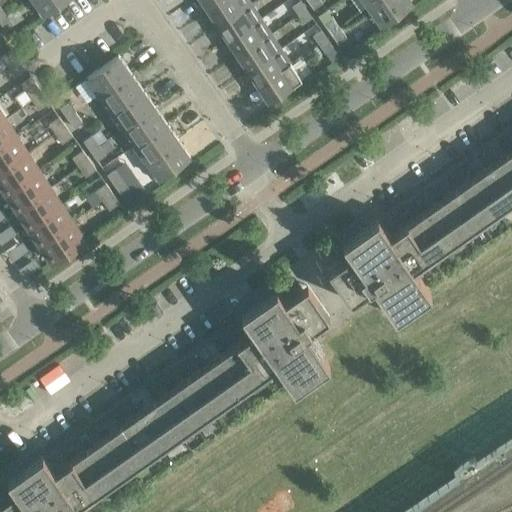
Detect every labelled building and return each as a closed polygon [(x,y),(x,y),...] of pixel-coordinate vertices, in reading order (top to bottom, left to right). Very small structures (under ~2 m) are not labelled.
[(63,0),(28,0),(40,16),(63,0)] [(223,0),(201,0),(208,10),(223,0)] [(251,3),(248,0),(223,0),(208,10),(218,25),(251,3)] [(321,2),(319,0),(306,0),(313,8),(321,2)] [(411,2),(409,0),(375,0),(368,6),(380,23),(411,2)] [(306,9),(300,1),(291,7),(297,15),(306,9)] [(261,18),(251,3),(218,25),(228,40),(261,18)] [(311,17),(306,9),(297,15),(302,23),(311,17)] [(12,22),(7,14),(0,18),(0,23),(3,28),(12,22)] [(331,16),(323,23),(329,33),(338,26),(331,16)] [(271,33),(261,18),(228,40),(237,55),(271,33)] [(342,31),(338,26),(329,33),(333,38),(342,31)] [(326,38),(321,30),(312,36),(317,44),(326,38)] [(346,37),(342,31),(333,38),(337,43),(346,37)] [(281,48),(271,33),(237,55),(247,70),(281,48)] [(332,46),(326,38),(317,44),(323,53),(332,46)] [(290,63),(281,48),(247,70),(257,85),(290,63)] [(18,59),(11,49),(0,57),(7,66),(18,59)] [(339,57),(335,50),(327,56),(331,63),(339,57)] [(130,72),(118,55),(84,78),(97,96),(130,72)] [(25,69),(18,59),(7,66),(14,76),(25,69)] [(301,79),(290,63),(257,85),(268,101),(301,79)] [(142,89),(130,72),(97,96),(108,113),(142,89)] [(41,92),(34,83),(24,90),(31,100),(41,92)] [(154,106),(142,89),(108,113),(120,129),(154,106)] [(48,102),(41,92),(31,100),(38,110),(48,102)] [(69,103),(61,109),(66,117),(75,111),(69,103)] [(165,122),(154,106),(120,129),(132,146),(165,122)] [(81,119),(75,111),(66,117),(72,125),(81,119)] [(65,126),(58,116),(48,124),(55,134),(65,126)] [(0,145),(17,135),(5,118),(0,121),(0,145)] [(177,139),(165,122),(132,146),(144,163),(177,139)] [(72,136),(65,126),(55,134),(62,143),(72,136)] [(0,170),(28,152),(17,135),(0,145),(0,170)] [(93,136),(84,143),(90,151),(99,144),(93,136)] [(189,157),(177,139),(144,163),(156,180),(189,157)] [(104,152),(99,144),(90,151),(95,159),(104,152)] [(89,160),(82,150),(71,157),(78,167),(89,160)] [(39,169),(28,152),(0,170),(0,183),(5,192),(39,169)] [(511,161),(506,154),(490,166),(511,197),(511,161)] [(95,169),(89,160),(78,167),(85,177),(95,169)] [(511,198),(511,197),(490,166),(473,177),(495,210),(511,198)] [(50,187),(39,169),(5,192),(16,209),(50,187)] [(116,170),(108,176),(113,184),(122,178),(116,170)] [(495,210),(473,177),(456,189),(479,221),(495,210)] [(128,186),(122,178),(113,184),(119,192),(128,186)] [(112,193),(105,183),(95,190),(102,200),(112,193)] [(61,204),(50,187),(16,209),(28,226),(61,204)] [(479,221),(456,189),(439,201),(462,233),(479,221)] [(119,203),(112,193),(102,200),(108,210),(119,203)] [(462,233),(439,201),(423,213),(445,245),(462,233)] [(73,221),(61,204),(28,226),(39,243),(73,221)] [(445,245),(423,213),(406,224),(429,257),(445,245)] [(342,242),(347,249),(351,253),(328,270),(351,302),(355,299),(354,299),(373,285),(395,317),(430,293),(412,268),(429,257),(406,224),(390,236),(377,217),(342,242)] [(84,239),(73,221),(39,243),(51,261),(84,239)] [(307,284),(284,301),(276,289),(241,313),(254,331),(238,343),(260,375),(277,364),(294,389),(329,364),(306,332),(329,316),(307,284)] [(260,375),(238,343),(221,354),(244,387),(260,375)] [(244,387),(221,354),(204,366),(227,398),(244,387)] [(227,398),(204,366),(188,378),(210,410),(227,398)] [(210,410),(188,378),(171,390),(194,422),(210,410)] [(194,422),(171,390),(154,402),(177,434),(194,422)] [(177,434),(154,402),(137,413),(160,446),(177,434)] [(160,446),(137,413),(121,425),(143,457),(160,446)] [(143,457),(121,425),(104,437),(127,469),(143,457)] [(127,469),(104,437),(87,449),(110,481),(127,469)] [(110,481),(87,449),(71,460),(93,493),(110,481)] [(7,478),(12,485),(15,490),(0,500),(0,511),(83,511),(77,504),(93,493),(71,460),(55,472),(42,453),(7,478)]
